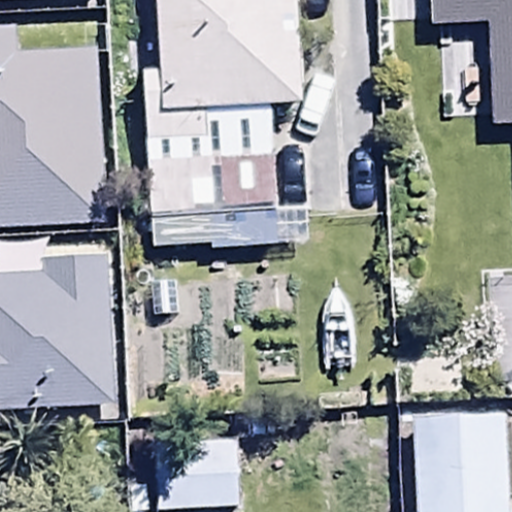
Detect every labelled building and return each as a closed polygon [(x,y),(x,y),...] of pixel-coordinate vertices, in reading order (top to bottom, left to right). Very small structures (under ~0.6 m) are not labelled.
[(0,0),(0,12),(96,9),(95,0),(0,0)] [(151,0),(154,86),(142,86),(146,229),(208,228),(209,260),(265,258),(261,126),(291,125),(287,0),(151,0)] [(511,0),(428,0),(429,42),(488,41),(490,137),(511,136),(511,0)] [(0,245),(100,243),(95,65),(7,68),(6,43),(0,43),(0,245)] [(0,430),(109,433),(112,277),(51,276),(51,257),(0,256),(0,430)] [(503,511),(502,432),(412,434),(414,511),(503,511)] [(150,471),(149,511),(247,511),(248,471),(150,471)]
